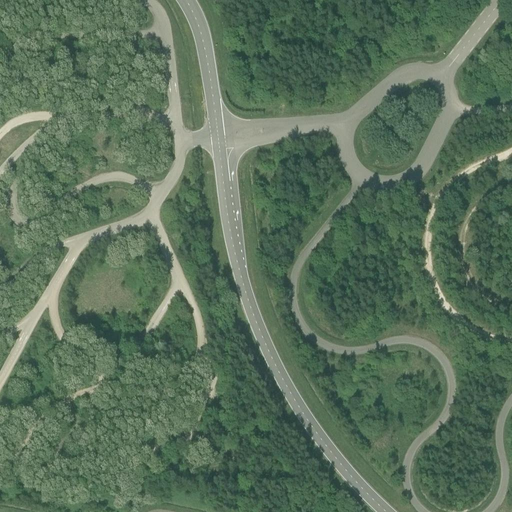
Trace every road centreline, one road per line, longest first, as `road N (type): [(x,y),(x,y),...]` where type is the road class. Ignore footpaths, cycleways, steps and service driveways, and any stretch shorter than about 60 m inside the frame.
road 1 (track): [(511,151),(458,177),(439,198),(426,250),(432,283),(460,322),(511,340)]
road 2 (track): [(511,188),(468,212),(455,246),(470,277),(511,301)]
